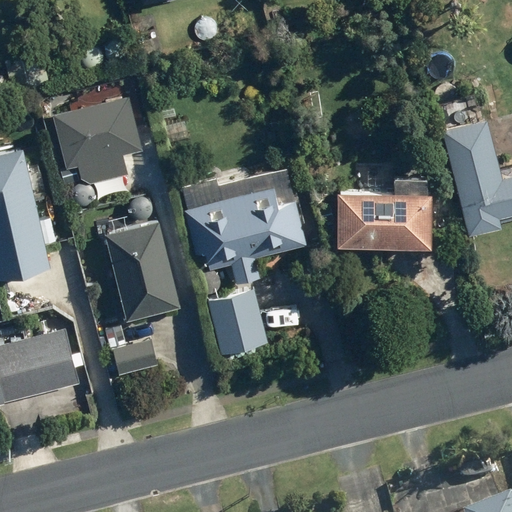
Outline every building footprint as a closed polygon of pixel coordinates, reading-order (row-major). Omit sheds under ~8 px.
[(124,150),(145,145),(131,92),(54,111),(68,167),(79,164),(84,183),(129,172),(124,150)] [(443,124),(470,232),(504,223),(502,213),(511,210),(511,170),(504,172),(489,114),(443,124)] [(59,293),(24,145),(0,150),(0,295),(3,307),(59,293)] [(342,156),(324,157),(324,166),(342,167),(342,156)] [(276,185),(187,206),(198,251),(207,249),(210,265),(233,260),(238,280),(261,275),(256,253),(307,241),(297,199),(279,203),(276,185)] [(339,242),(433,243),(434,190),(340,189),(339,242)] [(185,298),(163,215),(106,230),(128,313),(185,298)] [(220,269),(225,284),(236,281),(232,266),(220,269)] [(209,292),(214,291),(218,288),(221,285),(222,280),(221,275),(218,271),(214,268),(210,268),(205,268),(201,271),(198,275),(197,280),(198,284),(200,288),(204,291),(209,292)] [(260,286),(211,296),(222,350),(271,339),(260,286)] [(68,328),(0,343),(0,401),(81,382),(68,328)] [(164,362),(157,335),(105,348),(112,375),(164,362)]
